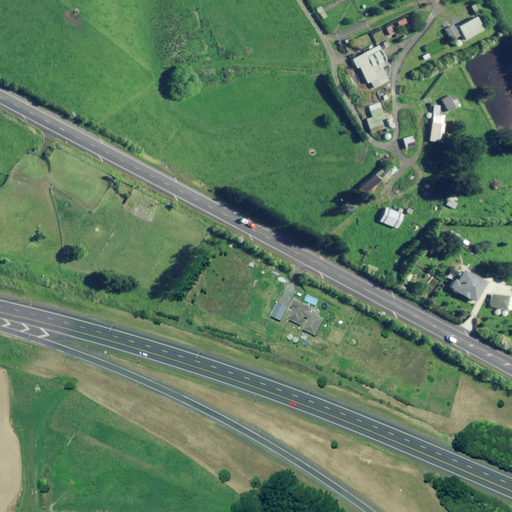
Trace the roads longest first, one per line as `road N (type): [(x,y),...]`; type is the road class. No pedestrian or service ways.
road 1 (tertiary): [(0,95),(511,368)]
road 2 (trunk): [(0,311),(228,376),(511,488)]
road 3 (trunk): [(370,511),(210,411),(0,328)]
